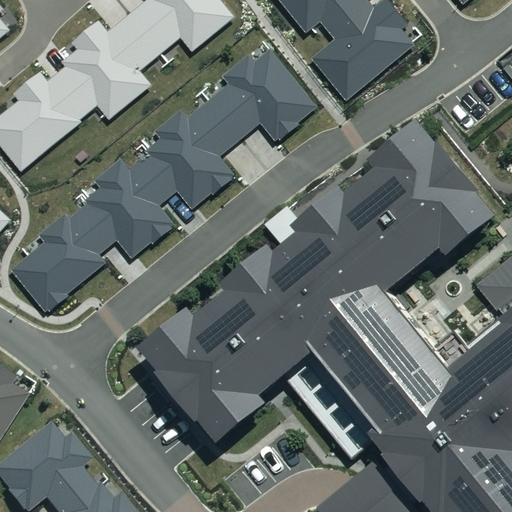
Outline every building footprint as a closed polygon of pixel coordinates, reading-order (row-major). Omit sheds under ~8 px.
[(148,0),(130,15),(163,54),(183,38),(194,52),(237,17),(222,0),(148,0)] [(279,0),(307,34),(322,21),(348,0),(279,0)] [(383,0),(376,7),(370,0),(348,0),(322,21),(336,39),(312,58),(347,102),(417,45),(403,29),(410,24),(390,0),(383,0)] [(63,62),(66,66),(99,106),(111,120),(153,86),(141,71),(163,54),(130,15),(109,32),(100,21),(74,43),(79,49),(63,62)] [(211,101),(242,140),(262,124),(276,141),(280,138),(282,141),(301,125),(299,122),(318,106),(272,50),(258,62),(251,55),(224,77),(231,84),(211,101)] [(20,101),(0,117),(0,144),(22,172),(83,122),(81,120),(99,106),(66,66),(48,81),(41,73),(15,94),(20,101)] [(150,155),(180,191),(194,209),(213,194),(215,195),(234,180),(232,178),(235,175),(221,157),(242,140),(211,101),(189,118),(183,111),(157,132),(163,139),(147,151),(150,155)] [(511,511),(511,258),(479,286),(505,318),(469,347),(458,333),(439,349),(394,295),(447,251),(454,258),(504,217),(486,195),(489,192),(447,141),(445,143),(425,121),(376,161),(383,169),(351,194),(346,187),(303,222),(290,206),(267,225),(285,248),(280,252),(275,245),(226,285),(231,292),(200,318),(194,310),(145,350),(164,373),(161,375),(202,425),(205,423),(223,445),(273,405),(267,398),(290,380),(356,460),(380,441),(392,456),(389,458),(395,466),(387,472),(378,461),(319,509),(321,511),(421,511),(416,505),(422,500),(428,506),(430,505),(436,511),(511,511)] [(89,204),(119,241),(133,259),(153,242),(155,244),(174,228),(172,226),(175,224),(161,207),(180,191),(150,155),(132,170),(123,159),(96,181),(102,188),(86,201),(89,204)] [(101,255),(119,241),(89,204),(71,218),(67,214),(41,235),(47,242),(12,270),(47,312),(50,310),(51,312),(70,296),(69,295),(107,263),(101,255)] [(0,233),(12,221),(0,209),(0,233)] [(0,441),(28,397),(11,387),(16,380),(0,369),(0,441)] [(0,480),(10,493),(7,495),(21,511),(23,511),(24,511),(30,511),(45,500),(54,511),(67,511),(97,488),(82,470),(92,462),(71,436),(63,442),(51,426),(0,467),(0,480)] [(100,486),(97,488),(67,511),(132,511),(119,496),(113,501),(100,486)]
